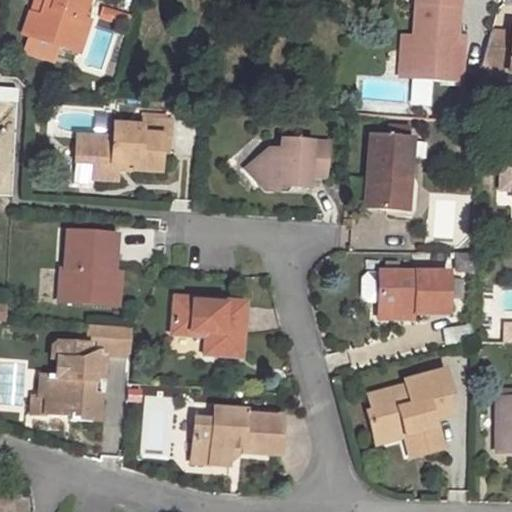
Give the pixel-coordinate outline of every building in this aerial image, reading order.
[(31,37),(52,45),(76,53),(87,22),(80,19),(86,0),(46,0),(40,18),(28,14),(21,34),(31,37)] [(451,70),(453,45),(455,0),(414,0),(411,37),(408,77),(463,81),(464,71),(451,70)] [(129,16),(104,7),(101,16),(126,25),(129,16)] [(509,33),(490,31),(480,70),(511,72),(511,28),(510,28),(509,33)] [(398,76),(408,77),(411,37),(401,36),(398,76)] [(49,55),(52,45),(31,37),(28,48),(49,55)] [(466,46),(453,45),(451,70),(464,71),(466,46)] [(138,135),(112,134),(111,139),(76,137),(71,185),(90,187),(91,181),(115,183),(116,169),(117,163),(131,164),(130,170),(158,172),(159,153),(166,153),(168,122),(139,119),(138,127),(138,135)] [(112,125),(112,134),(138,135),(138,127),(112,125)] [(396,186),(407,187),(412,139),(368,137),(363,208),(394,210),(396,186)] [(324,143),(278,140),(277,151),(266,150),(245,168),(264,192),(277,192),(277,186),(307,188),(308,175),(322,177),(324,143)] [(511,165),(500,165),(499,190),(511,190),(511,165)] [(404,210),(407,187),(396,186),(394,210),(404,210)] [(114,238),(65,234),(63,270),(58,270),(57,302),(116,306),(118,274),(111,274),(114,238)] [(376,312),(412,312),(446,312),(447,273),(377,274),(376,312)] [(204,331),(204,336),(202,353),(238,356),(243,306),(173,300),(170,333),(194,335),(195,331),(204,331)] [(87,324),(85,346),(58,344),(52,348),(51,359),(56,359),(54,377),(41,376),(39,397),(45,398),(44,414),(69,416),(69,419),(95,422),(97,395),(89,395),(90,382),(99,376),(100,364),(95,358),(101,353),(129,355),(131,328),(87,324)] [(412,426),(420,454),(442,448),(434,419),(450,415),(444,395),(449,393),(442,372),(402,383),(403,387),(366,397),(371,412),(365,414),(371,437),(412,426)] [(97,395),(99,376),(90,382),(89,395),(97,395)] [(511,398),(496,399),(495,446),(497,447),(498,454),(511,453),(511,398)] [(240,450),(240,454),(276,456),(280,418),(243,416),(244,412),(213,409),(212,421),(194,420),(190,463),(227,466),(228,453),(228,449),(240,450)] [(408,457),(420,454),(412,426),(371,437),(374,445),(402,437),(408,457)]
